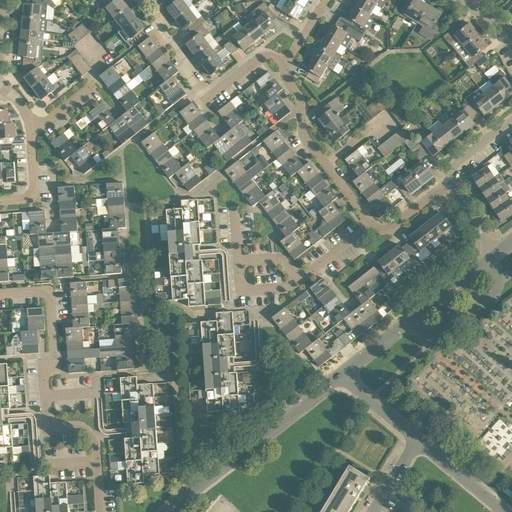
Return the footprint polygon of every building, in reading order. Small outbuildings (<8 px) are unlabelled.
[(24,4),(22,18),(40,20),(45,21),(47,6),(52,10),(53,9),(46,3),(40,0),(33,0),(33,6),(24,4)] [(40,0),(46,3),(53,9),(56,7),(55,5),(60,0),(40,0)] [(122,0),(121,0),(115,0),(115,1),(114,0),(106,0),(102,3),(114,19),(128,8),(122,0)] [(175,20),(189,9),(182,0),(168,0),(166,1),(170,6),(166,9),(175,20)] [(304,8),(289,0),(288,0),(282,11),(281,11),(282,12),(296,20),(304,8)] [(289,0),(304,8),(309,0),(308,0),(289,0)] [(369,17),(375,21),(379,23),(382,19),(371,13),(375,6),(381,10),(382,9),(366,0),(358,0),(354,8),(369,17)] [(366,0),(382,9),(387,0),(366,0)] [(400,0),(396,7),(393,13),(398,16),(407,0),(400,0)] [(415,26),(417,23),(428,7),(416,0),(413,0),(413,1),(410,0),(407,0),(398,16),(403,19),(406,15),(412,19),(410,23),(415,26)] [(264,3),(255,10),(249,15),(253,20),(264,35),(275,26),(272,22),(278,18),(268,8),(264,3)] [(271,4),(268,8),(278,18),(282,12),(281,11),(282,11),(276,7),(271,4)] [(206,22),(205,21),(202,17),(193,6),(189,9),(175,20),(184,31),(188,28),(191,33),(202,24),(206,22)] [(441,15),(428,7),(417,23),(422,27),(419,32),(431,40),(440,26),(436,23),(441,15)] [(136,18),(128,8),(114,19),(122,29),(136,18)] [(363,36),(366,31),(362,28),(369,17),(354,8),(347,19),(351,21),(348,27),(359,33),(363,36)] [(243,29),(254,43),(264,35),(253,20),(249,15),(245,18),(249,24),(243,29)] [(39,32),(40,20),(22,18),(21,31),(39,32)] [(129,48),(134,45),(144,37),(140,32),(144,29),(136,18),(122,29),(117,33),(129,48)] [(85,37),(90,33),(83,23),(77,28),(85,37)] [(195,38),(187,44),(186,45),(194,56),(208,45),(204,39),(210,34),(202,24),(191,33),(195,38)] [(450,44),(456,52),(477,36),(473,30),(474,29),(469,24),(462,29),(458,25),(443,37),(449,45),(450,44)] [(340,45),(347,34),(360,41),(363,36),(359,33),(348,27),(345,32),(332,25),(325,36),(340,45)] [(254,43),(243,29),(237,33),(233,27),(223,35),(227,39),(229,42),(236,52),(241,48),(244,51),(254,43)] [(80,41),(85,37),(77,28),(73,32),(80,41)] [(37,45),(39,32),(21,31),(20,43),(37,45)] [(73,32),(70,34),(67,36),(75,45),(80,41),(73,32)] [(319,47),(340,60),(342,56),(336,52),(340,45),(325,36),(319,47)] [(477,36),(456,52),(469,68),(475,63),(484,57),(481,53),(488,47),(483,41),(482,42),(477,36)] [(152,65),(165,55),(151,37),(137,47),(152,65)] [(232,55),(236,52),(229,42),(225,45),(224,46),(225,48),(230,53),(232,55)] [(23,68),(35,65),(37,45),(20,43),(18,57),(24,57),(23,68)] [(208,45),(194,56),(202,66),(216,55),(222,50),(219,46),(213,51),(208,45)] [(337,65),(343,69),(346,65),(339,61),(340,60),(319,47),(312,58),(333,71),(337,65)] [(216,55),(202,66),(210,77),(231,61),(227,56),(230,53),(225,48),(222,50),(216,55)] [(77,49),(75,50),(67,57),(71,62),(80,54),(77,49)] [(80,54),(71,62),(74,67),(84,59),(80,54)] [(484,57),(475,63),(479,67),(490,59),(487,54),(484,57)] [(172,77),(178,73),(165,55),(152,65),(165,82),(172,77)] [(317,84),(326,68),(333,71),(312,58),(305,70),(309,72),(306,77),(317,84)] [(84,59),(74,67),(78,71),(88,63),(84,59)] [(35,65),(23,68),(27,76),(24,78),(33,90),(46,79),(38,68),(43,64),(42,63),(35,65)] [(78,71),(82,76),(92,69),(88,63),(78,71)] [(143,71),(138,65),(134,68),(139,74),(143,71)] [(126,84),(112,66),(99,77),(113,95),(126,84)] [(148,79),(143,72),(139,74),(144,82),(148,79)] [(283,90),(269,72),(256,82),(270,100),(277,94),(283,90)] [(511,95),(511,88),(504,78),(504,77),(500,72),(489,80),(493,86),(505,101),(511,95)] [(172,77),(165,82),(159,87),(173,105),(187,95),(172,77)] [(58,96),(68,87),(61,78),(51,85),(46,79),(33,90),(41,101),(55,91),(58,96)] [(489,80),(488,81),(493,86),(483,94),(494,108),(504,101),(505,101),(493,86),(489,80)] [(134,107),(140,102),(126,84),(113,95),(127,112),(134,107)] [(277,94),(270,100),(264,104),(278,122),(291,112),(277,94)] [(468,106),(477,118),(482,114),(484,116),(494,108),(483,94),(468,106)] [(382,112),(387,108),(379,98),(375,102),(382,112)] [(345,110),(336,99),(319,111),(323,116),(317,120),(326,131),(342,119),(342,118),(339,114),(345,110)] [(231,130),(238,124),(245,120),(230,102),(217,112),(231,130)] [(370,105),(378,115),(382,112),(375,102),(370,105)] [(89,114),(103,132),(107,128),(109,127),(116,121),(102,103),(89,114)] [(140,103),(135,107),(138,111),(143,107),(140,103)] [(207,121),(192,103),(183,110),(180,106),(169,114),(172,119),(179,113),(194,131),(207,121)] [(468,106),(467,106),(465,103),(461,106),(464,109),(452,118),(463,132),(474,124),(472,121),(477,118),(468,106)] [(356,108),(368,123),(373,119),(365,109),(361,104),(356,108)] [(257,110),(252,105),(246,110),(250,115),(257,110)] [(365,109),(373,119),(378,115),(370,105),(367,107),(365,109)] [(401,106),(391,113),(395,118),(405,111),(401,106)] [(127,112),(122,117),(135,135),(148,125),(134,107),(127,112)] [(0,125),(9,124),(8,110),(0,110),(0,125)] [(408,115),(405,111),(395,118),(399,123),(408,115)] [(399,123),(402,127),(412,120),(408,115),(399,123)] [(345,116),(342,118),(342,119),(326,131),(335,143),(340,139),(341,142),(345,139),(343,136),(350,131),(346,127),(351,123),(345,116)] [(417,116),(412,120),(416,125),(421,121),(417,116)] [(109,127),(123,145),(135,135),(122,117),(116,121),(109,127)] [(442,126),(453,140),(463,132),(452,118),(442,126)] [(81,130),(87,126),(82,119),(76,124),(80,128),(81,130)] [(212,144),(220,138),(207,121),(194,131),(208,149),(212,144)] [(268,129),(263,123),(259,126),(262,129),(264,132),(268,129)] [(9,124),(0,125),(0,144),(0,145),(9,144),(9,139),(15,139),(14,124),(9,124)] [(226,134),(240,152),(252,142),(238,124),(231,130),(226,134)] [(432,134),(444,149),(443,148),(453,140),(442,126),(432,134)] [(410,138),(403,128),(398,132),(406,141),(410,138)] [(275,132),(263,141),(277,159),(290,149),(284,141),(283,142),(275,132)] [(394,135),(401,145),(404,143),(406,141),(398,132),(394,135)] [(70,157),(78,151),(63,133),(50,144),(65,162),(71,157),(70,157)] [(168,151),(154,133),(141,143),(155,161),(168,151)] [(226,134),(220,138),(212,144),(208,149),(213,145),(227,162),(240,152),(226,134)] [(433,157),(434,157),(444,149),(432,134),(416,146),(425,157),(429,153),(433,157)] [(390,138),(397,148),(401,145),(394,135),(390,138)] [(180,141),(175,136),(171,139),(176,144),(180,141)] [(386,142),(393,151),(397,148),(390,138),(386,142)] [(416,146),(410,138),(406,141),(404,143),(411,152),(412,152),(419,161),(425,157),(416,146)] [(381,145),(389,155),(393,151),(386,142),(381,145)] [(381,145),(377,148),(385,158),(389,155),(381,145)] [(83,146),(78,151),(70,157),(71,157),(78,166),(84,175),(98,164),(83,146)] [(259,150),(256,147),(250,152),(253,155),(255,158),(259,155),(259,150)] [(297,173),(304,167),(290,149),(277,159),(291,177),(297,173)] [(371,167),(358,150),(344,160),(358,178),(366,172),(367,171),(370,169),(371,167)] [(169,179),(175,174),(182,169),(168,151),(155,161),(169,179)] [(511,167),(511,166),(511,156),(509,153),(503,156),(511,167)] [(260,164),(265,169),(270,165),(266,160),(260,164)] [(225,171),(238,189),(252,179),(265,169),(260,164),(259,162),(246,172),(238,161),(225,171)] [(433,177),(427,170),(421,161),(410,170),(422,186),(433,177)] [(310,162),(304,167),(297,173),(310,190),(323,180),(310,162)] [(1,166),(3,183),(16,182),(14,164),(6,165),(6,163),(1,164),(1,166)] [(219,169),(214,163),(210,166),(215,172),(219,169)] [(405,163),(389,176),(397,187),(402,183),(411,194),(422,186),(410,170),(405,163)] [(175,174),(182,183),(189,192),(202,182),(188,164),(182,169),(175,174)] [(214,172),(209,164),(203,168),(209,176),(214,172)] [(471,177),(479,188),(494,178),(499,175),(492,164),(471,177)] [(358,178),(352,182),(366,200),(380,190),(366,172),(358,178)] [(380,218),(394,208),(385,197),(397,187),(389,176),(392,180),(380,190),(366,200),(380,218)] [(486,199),(507,186),(503,181),(498,184),(494,178),(479,188),(486,199)] [(252,179),(238,189),(252,207),(258,202),(265,197),(252,179)] [(324,208),(331,202),(337,198),(323,180),(310,190),(324,208)] [(277,187),(273,182),(269,186),(273,191),(277,187)] [(123,183),(106,184),(107,199),(101,200),(102,208),(108,208),(125,206),(123,183)] [(283,194),(288,190),(284,184),(279,188),(283,194)] [(510,191),(507,186),(486,199),(493,210),(509,200),(505,194),(510,191)] [(76,210),(74,187),(58,188),(59,211),(76,210)] [(265,197),(258,202),(272,220),(285,210),(271,192),(265,197)] [(182,209),(166,210),(173,300),(189,299),(189,307),(205,306),(202,261),(200,261),(199,245),(201,245),(197,200),(181,201),(182,209)] [(511,205),(509,200),(493,210),(501,221),(511,213),(511,205)] [(320,240),(332,230),(332,231),(345,221),(331,202),(324,208),(318,212),(323,218),(321,226),(313,232),(320,240)] [(109,229),(118,229),(126,228),(125,206),(108,208),(109,229)] [(61,233),(70,232),(78,232),(76,210),(59,211),(61,233)] [(286,238),(293,232),(299,228),(285,210),(272,220),(286,238)] [(30,235),(37,235),(47,234),(45,211),(29,213),(30,235)] [(440,213),(430,221),(441,235),(456,223),(447,212),(442,216),(440,213)] [(430,221),(419,229),(431,244),(436,239),(440,244),(445,240),(441,235),(430,221)] [(102,230),(103,253),(120,251),(118,229),(109,229),(102,230)] [(431,244),(419,229),(409,237),(411,240),(406,244),(415,255),(424,249),(430,257),(436,252),(430,244),(431,244)] [(308,241),(312,246),(320,240),(313,232),(312,231),(307,235),(310,239),(308,241)] [(70,232),(61,233),(53,234),(55,256),(72,255),(70,232)] [(286,238),(280,243),(294,261),(307,250),(293,232),(286,238)] [(47,234),(37,235),(39,257),(55,256),(53,234),(47,234)] [(399,245),(388,253),(399,268),(410,259),(411,261),(416,256),(415,255),(406,244),(402,248),(399,245)] [(120,251),(103,253),(104,261),(105,275),(122,274),(120,251)] [(399,268),(388,253),(377,262),(379,264),(374,268),(379,274),(386,283),(393,278),(391,274),(399,268)] [(448,254),(442,259),(446,265),(453,260),(448,254)] [(57,279),(73,277),(72,255),(55,256),(57,279)] [(39,257),(41,280),(57,279),(55,256),(39,257)] [(0,282),(9,282),(8,259),(0,259),(0,282)] [(375,295),(366,284),(379,274),(374,268),(348,288),(362,305),(369,300),(375,295)] [(219,282),(218,275),(212,275),(212,279),(210,279),(210,283),(219,282)] [(323,278),(309,289),(323,307),(337,296),(323,278)] [(118,280),(108,281),(108,289),(119,288),(120,303),(136,302),(135,279),(118,280)] [(71,306),(88,305),(86,282),(70,283),(71,306)] [(343,320),(351,314),(337,296),(323,307),(338,324),(343,320)] [(298,298),(287,307),(291,311),(301,303),(298,298)] [(362,305),(356,310),(370,328),(383,318),(369,300),(362,305)] [(386,304),(391,311),(396,308),(390,301),(386,304)] [(138,324),(136,302),(120,303),(121,317),(117,317),(114,322),(114,325),(130,324),(138,324)] [(89,327),(88,305),(71,306),(73,328),(82,328),(89,327)] [(43,308),(37,308),(26,309),(28,331),(37,331),(45,330),(43,308)] [(271,319),(285,336),(298,326),(285,308),(271,319)] [(343,334),(338,338),(344,347),(357,337),(357,338),(370,328),(356,310),(351,314),(343,320),(352,331),(346,335),(345,333),(344,335),(343,334)] [(233,358),(235,357),(232,312),(216,314),(216,322),(201,323),(201,330),(198,331),(199,345),(202,345),(208,412),(223,411),(224,420),(240,418),(236,373),(234,373),(233,358)] [(311,316),(317,323),(318,322),(319,323),(322,320),(316,312),(311,316)] [(12,333),(20,332),(19,322),(11,323),(12,333)] [(115,348),(132,347),(130,324),(114,325),(115,348)] [(298,326),(285,336),(299,354),(305,350),(312,344),(298,326)] [(67,351),(83,350),(82,328),(73,328),(65,329),(67,351)] [(37,331),(28,331),(21,332),(22,355),(39,354),(37,331)] [(312,344),(305,350),(319,368),(332,357),(344,347),(337,338),(332,342),(333,344),(335,346),(332,347),(330,350),(329,349),(327,351),(318,339),(312,344)] [(132,347),(115,348),(100,349),(100,358),(116,357),(117,370),(134,369),(132,347)] [(69,374),(85,373),(84,359),(100,358),(100,349),(83,350),(67,351),(69,374)] [(2,410),(10,409),(7,364),(0,364),(0,471),(14,470),(11,426),(9,426),(3,426),(3,422),(9,422),(8,414),(2,414),(2,410)] [(122,401),(124,424),(125,424),(127,440),(125,440),(128,485),(144,483),(143,475),(159,474),(153,384),(137,386),(136,378),(120,379),(121,394),(105,395),(106,403),(122,401)] [(255,403),(255,395),(246,396),(246,404),(255,403)] [(481,471),(472,463),(469,467),(478,474),(481,471)] [(359,497),(362,499),(365,494),(362,492),(370,479),(349,466),(330,497),(351,509),(359,497)] [(68,511),(68,506),(84,504),(83,495),(67,497),(66,483),(50,484),(50,476),(33,477),(35,511),(68,511)] [(330,497),(320,511),(349,511),(351,509),(330,497)]
